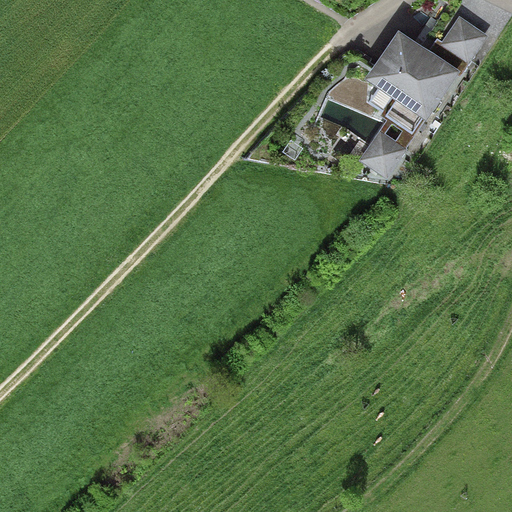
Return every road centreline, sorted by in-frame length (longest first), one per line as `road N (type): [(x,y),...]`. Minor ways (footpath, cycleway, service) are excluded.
road 1 (track): [(0,388),(353,27)]
road 2 (track): [(346,511),(431,439),(492,357)]
